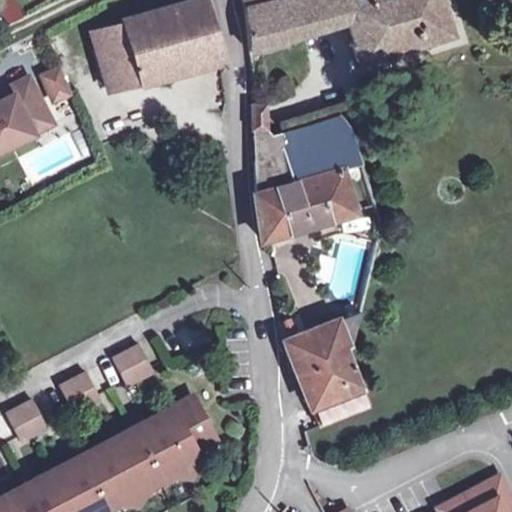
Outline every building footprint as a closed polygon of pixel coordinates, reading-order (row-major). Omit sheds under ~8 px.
[(0,0),(0,4),(5,25),(19,21),(13,0),(0,0)] [(190,0),(122,19),(123,22),(139,81),(221,58),(207,6),(205,0),(190,0)] [(240,0),(243,8),(274,0),(240,0)] [(274,0),(243,8),(248,50),(345,20),(353,44),(351,44),(357,63),(450,34),(439,0),(274,0)] [(139,81),(123,22),(91,29),(108,89),(139,81)] [(54,92),(56,98),(68,93),(59,69),(41,77),(48,95),(54,92)] [(5,89),(9,96),(0,100),(0,149),(30,134),(22,117),(41,108),(25,78),(5,89)] [(0,100),(9,96),(5,89),(0,91),(0,100)] [(253,102),(252,129),(267,129),(266,102),(253,102)] [(22,117),(30,134),(49,124),(41,108),(22,117)] [(266,161),(253,164),(254,191),(251,191),(259,237),(352,211),(338,164),(358,160),(348,125),(338,114),(271,135),(270,133),(269,131),(267,129),(252,129),(252,139),(260,138),(266,161)] [(133,130),(138,141),(147,138),(143,126),(133,130)] [(260,138),(252,139),(253,164),(266,161),(260,138)] [(284,340),(303,391),(308,404),(317,425),(369,404),(346,351),(358,310),(284,340)] [(138,344),(125,350),(138,377),(152,371),(138,344)] [(138,377),(125,350),(111,357),(125,384),(138,377)] [(85,371),(72,378),(86,405),(99,398),(85,371)] [(86,405),(72,378),(58,385),(72,412),(86,405)] [(29,491),(24,481),(0,494),(0,511),(83,511),(88,510),(88,511),(94,511),(105,506),(131,492),(129,488),(140,482),(142,486),(158,479),(173,470),(171,466),(196,453),(193,448),(213,437),(191,394),(156,412),(140,420),(145,430),(135,436),(124,441),(120,431),(103,440),(77,454),(82,463),(72,468),(67,459),(51,468),(34,476),(40,486),(29,491)] [(32,399),(19,406),(32,433),(46,426),(32,399)] [(32,433),(19,406),(6,413),(19,439),(32,433)] [(140,420),(130,426),(135,436),(145,430),(140,420)] [(135,436),(130,426),(120,431),(124,441),(135,436)] [(171,466),(173,470),(188,473),(196,453),(171,466)] [(82,463),(77,454),(67,459),(72,468),(82,463)] [(498,475),(436,508),(438,511),(502,511),(500,507),(511,500),(498,475)] [(40,486),(34,476),(24,481),(29,491),(40,486)] [(129,488),(131,492),(135,500),(142,486),(140,482),(129,488)] [(511,511),(511,502),(511,500),(500,507),(502,511),(511,511)]
